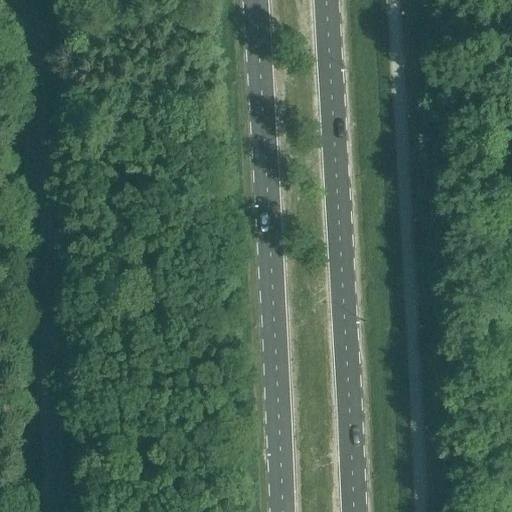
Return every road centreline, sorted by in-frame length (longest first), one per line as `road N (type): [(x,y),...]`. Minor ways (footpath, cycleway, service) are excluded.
road 1 (secondary): [(352,511),(323,0)]
road 2 (secondary): [(259,0),(287,511)]
